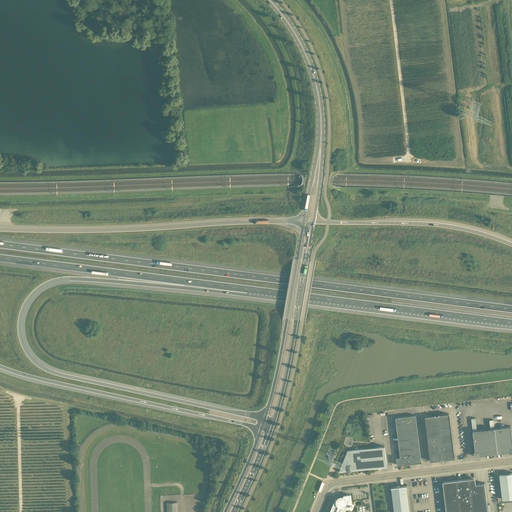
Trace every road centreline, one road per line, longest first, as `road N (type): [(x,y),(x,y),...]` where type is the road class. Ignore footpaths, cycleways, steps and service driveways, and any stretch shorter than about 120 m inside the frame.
road 1 (motorway): [(264,418),(56,374),(26,353),(19,331),(26,301),(54,280),(247,289)]
road 2 (motorway): [(511,309),(0,244)]
road 3 (motorway): [(303,222),(0,228)]
road 4 (motorway): [(0,366),(261,427)]
road 5 (motorway): [(247,289),(511,323)]
road 6 (motorway): [(0,258),(247,289)]
road 7 (unclassified): [(315,511),(336,481),(511,461)]
road 8 (tertiary): [(271,426),(313,222)]
road 9 (motorway): [(511,245),(448,227),(313,222)]
road 10 (tertiary): [(303,222),(264,418)]
road 11 (tertiary): [(269,0),(307,56),(321,134)]
road 12 (unknown): [(460,467),(454,408),(447,405),(423,411),(427,457)]
